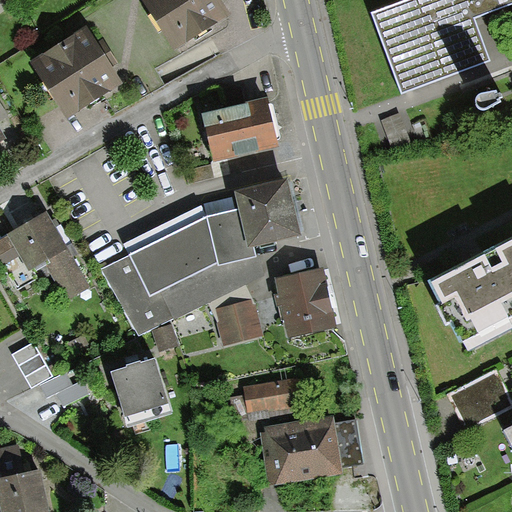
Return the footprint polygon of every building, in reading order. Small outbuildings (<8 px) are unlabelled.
[(144,0),(175,49),(230,14),(220,0),(144,0)] [(511,0),(407,0),(372,12),(401,93),(489,62),(473,17),(511,2),(511,0)] [(87,26),(31,61),(67,118),(123,83),(112,66),(119,62),(103,38),(97,41),(87,26)] [(0,120),(9,115),(0,99),(0,120)] [(265,99),(203,114),(215,161),(276,146),(265,99)] [(400,114),(383,121),(394,150),(411,144),(400,114)] [(287,179),(235,192),(236,196),(240,209),(249,246),(254,245),(301,234),(287,179)] [(124,244),(129,256),(209,217),(240,209),(236,196),(203,205),(124,244)] [(129,256),(103,270),(138,336),(173,318),(160,291),(218,263),(219,265),(256,256),(254,245),(249,246),(240,209),(209,217),(129,256)] [(48,214),(0,241),(0,257),(18,289),(36,279),(32,273),(48,264),(69,299),(90,287),(48,214)] [(434,282),(466,343),(511,318),(511,240),(475,260),(434,282)] [(218,263),(160,291),(173,318),(175,321),(264,275),(260,255),(256,256),(219,265),(218,263)] [(323,267),(276,278),(290,337),(337,326),(323,267)] [(215,309),(226,347),(264,336),(253,298),(215,309)] [(172,324),(153,331),(159,351),(179,345),(172,324)] [(33,344),(13,355),(31,387),(52,376),(33,344)] [(109,371),(126,426),(173,411),(155,357),(141,361),(140,359),(134,361),(125,363),(126,366),(109,371)] [(68,372),(42,385),(48,397),(58,392),(64,404),(90,392),(84,379),(73,384),(68,372)] [(248,390),(252,410),(303,401),(299,381),(248,390)] [(331,425),(270,435),(277,480),(338,470),(331,425)] [(0,448),(0,500),(0,501),(2,511),(44,511),(51,510),(41,468),(26,472),(19,444),(0,448)]
